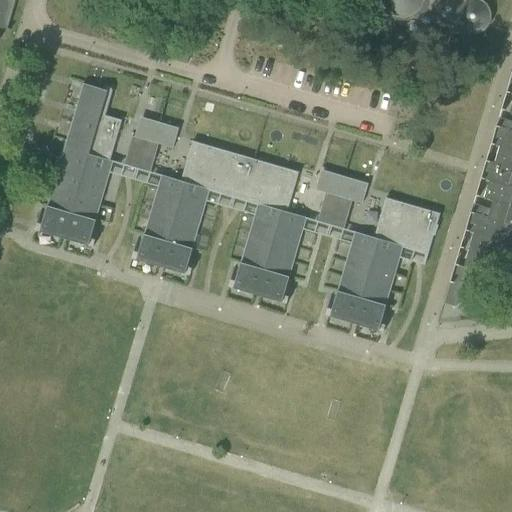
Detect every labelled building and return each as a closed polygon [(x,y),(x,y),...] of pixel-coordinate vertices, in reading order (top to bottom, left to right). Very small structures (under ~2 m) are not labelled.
[(0,0),(0,28),(6,30),(15,0),(0,0)] [(454,26),(457,25),(458,27),(460,30),(463,32),(466,33),(468,34),(472,34),(475,34),(478,34),(480,33),(483,31),(485,29),(487,27),(489,24),(490,21),(490,18),(491,15),(490,12),(489,9),(488,7),(486,4),(484,2),(481,1),(479,0),(379,0),(380,1),(381,4),(383,8),(386,11),(388,13),(392,15),(395,16),(399,17),(403,17),(406,17),(410,16),(413,14),(414,21),(413,21),(410,21),(408,22),(407,24),(405,26),(405,29),(406,31),(407,33),(408,34),(411,35),(412,35),(414,35),(417,35),(418,33),(419,32),(420,30),(420,27),(421,27),(422,26),(423,27),(424,28),(425,29),(427,28),(430,28),(432,26),(432,25),(433,23),(433,21),(433,20),(434,19),(435,19),(437,19),(439,20),(439,21),(440,23),(440,25),(442,26),(445,27),(448,27),(451,27),(454,26)] [(186,64),(189,54),(179,51),(176,61),(186,64)] [(88,246),(109,172),(106,171),(121,120),(105,115),(112,92),(112,91),(111,89),(111,88),(110,87),(109,87),(108,86),(106,86),(105,86),(104,87),(103,87),(103,88),(102,90),(83,84),(61,158),(57,157),(46,194),(50,195),(39,232),(88,246)] [(511,102),(509,112),(511,113),(511,123),(510,124),(509,130),(496,126),(490,144),(491,144),(499,147),(494,163),(486,161),(485,160),(480,179),(481,179),(489,181),(484,199),(492,201),(490,209),(484,211),(483,216),(470,212),(465,230),(473,233),(463,267),(482,273),(487,256),(511,263),(511,186),(508,185),(511,170),(511,102)] [(153,143),(157,131),(138,125),(135,138),(142,140),(153,143)] [(172,149),(176,136),(157,131),(153,143),(172,149)] [(131,136),(123,165),(134,168),(142,140),(135,138),(131,136)] [(142,140),(134,168),(145,171),(153,143),(142,140)] [(188,275),(210,201),(206,201),(209,191),(257,205),(254,215),(251,214),(229,288),(281,303),(306,218),(286,212),(298,172),(192,141),(180,181),(161,176),(136,260),(188,275)] [(338,197),(342,185),(318,178),(315,190),(322,192),(335,196),(338,197)] [(362,204),(365,192),(342,185),(338,197),(349,200),(362,204)] [(322,192),(314,220),(327,224),(335,196),(322,192)] [(335,196),(327,224),(341,228),(349,200),(338,197),(335,196)] [(378,331),(400,257),(397,256),(399,247),(427,255),(433,236),(438,225),(436,225),(439,213),(385,198),(373,238),(354,232),(329,317),(378,331)]
